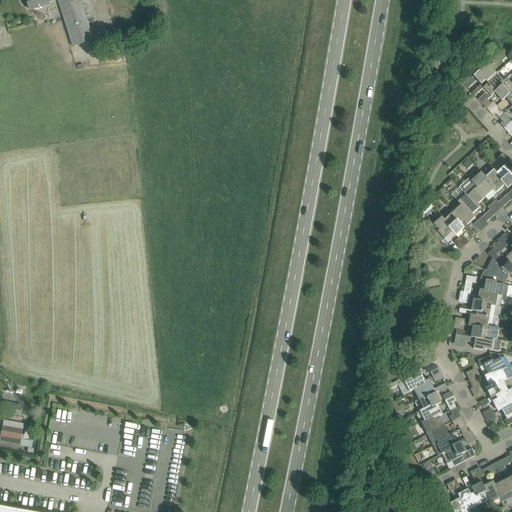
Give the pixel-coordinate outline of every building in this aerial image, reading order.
[(81,0),(26,0),(30,10),(49,4),(48,3),(57,0),(73,47),(93,40),(80,0),(81,0)] [(145,0),(110,0),(116,21),(123,20),(124,25),(141,20),(138,12),(148,9),(145,0)] [(478,87),(481,90),(484,88),(488,84),(487,82),(497,74),(489,65),(488,67),(486,65),(473,76),(481,84),(478,87)] [(504,82),(497,74),(487,82),(488,84),(484,88),(491,96),(494,93),(499,89),(498,87),(504,82)] [(499,89),(494,93),(502,101),(505,98),(509,94),(508,93),(511,88),(511,84),(507,79),(504,82),(498,87),(499,89)] [(475,95),(481,90),(478,87),(472,92),(475,95)] [(487,99),(482,104),(485,108),(491,103),(487,99)] [(495,114),(499,119),(504,114),(500,110),(495,114)] [(507,118),(504,114),(499,119),(502,122),(507,118)] [(494,170),(502,180),(500,181),(504,186),(507,189),(511,184),(511,173),(505,166),(502,163),(494,170)] [(483,174),(482,174),(489,182),(488,184),(496,193),(504,186),(500,181),(502,180),(494,170),(491,167),(483,174)] [(488,200),(496,193),(488,184),(489,182),(482,174),(481,172),(471,181),(488,200)] [(472,198),(478,204),(485,197),(488,200),(471,181),(469,179),(459,187),(463,191),(463,192),(470,200),(472,198)] [(468,210),(472,214),(480,207),(478,204),(472,198),(470,200),(463,192),(455,199),(461,206),(466,212),(468,210)] [(502,199),(506,204),(510,200),(506,195),(502,199)] [(506,204),(502,199),(498,203),(502,208),(503,207),(506,204)] [(433,207),(430,204),(421,212),(424,215),(433,207)] [(453,213),(452,213),(461,223),(463,221),(467,225),(475,218),(472,214),(468,210),(466,212),(461,206),(453,213)] [(450,209),(442,217),(450,227),(449,228),(455,236),(463,228),(466,230),(469,228),(467,225),(463,221),(461,223),(452,213),(453,213),(450,209)] [(490,210),(486,213),(490,219),(494,215),(490,210)] [(486,222),(490,219),(486,213),(482,217),(486,222)] [(429,220),(424,224),(441,243),(444,240),(447,243),(455,236),(449,228),(450,227),(442,217),(433,224),(429,220)] [(474,234),(469,228),(466,230),(472,237),(474,234)] [(504,247),(504,248),(500,243),(495,247),(500,252),(506,258),(509,261),(511,264),(511,252),(510,254),(504,247)] [(496,255),(500,252),(495,247),(492,250),(496,255)] [(484,270),(506,281),(508,276),(509,275),(511,278),(511,264),(509,261),(501,269),(497,264),(493,259),(490,262),(486,270),(484,270)] [(484,270),(480,279),(486,280),(484,290),(489,291),(489,294),(502,296),(511,298),(511,286),(504,285),(506,281),(484,270)] [(480,290),(477,300),(483,301),(482,304),(496,306),(500,307),(502,296),(489,294),(489,291),(484,290),(480,290)] [(471,311),(468,310),(467,314),(470,315),(476,316),(476,314),(494,317),(496,306),(482,304),(483,301),(477,300),(473,300),(471,311)] [(470,315),(468,326),(473,327),(478,328),(478,326),(492,328),(494,317),(476,314),(476,316),(470,315)] [(478,328),(473,327),(471,337),(481,339),(481,337),(497,340),(499,329),(478,326),(478,328)] [(456,335),(455,340),(465,342),(474,344),(473,349),(484,351),(484,349),(492,350),(499,352),(501,341),(497,340),(481,337),(481,339),(471,337),(462,336),(456,335)] [(493,372),(494,374),(506,368),(501,358),(494,362),(491,356),(485,358),(477,360),(479,366),(483,365),(484,365),(488,374),(493,372)] [(488,374),(484,376),(489,386),(494,383),(495,386),(507,380),(511,377),(511,371),(509,366),(506,368),(494,374),(493,372),(488,374)] [(409,393),(413,391),(421,387),(420,384),(425,381),(420,372),(411,376),(410,375),(402,379),(404,383),(409,393)] [(471,384),(477,380),(474,375),(468,378),(471,384)] [(402,379),(391,384),(394,388),(399,386),(404,383),(402,379)] [(429,379),(425,381),(420,384),(421,387),(413,391),(418,400),(430,394),(429,392),(434,389),(429,379)] [(490,398),(487,400),(489,403),(492,402),(497,399),(496,398),(511,390),(507,380),(495,386),(494,383),(489,386),(485,388),(490,398)] [(420,412),(423,410),(431,406),(432,408),(437,405),(441,403),(436,393),(439,392),(436,388),(434,389),(429,392),(430,394),(418,400),(415,402),(420,412)] [(498,412),(502,410),(506,407),(505,405),(511,401),(511,390),(496,398),(497,399),(492,402),(498,412)] [(510,425),(511,423),(511,401),(505,405),(506,407),(502,410),(506,419),(505,420),(508,426),(510,425)] [(450,411),(456,408),(453,403),(447,406),(450,411)] [(442,415),(437,405),(432,408),(431,406),(423,410),(420,412),(416,414),(421,423),(430,419),(431,420),(439,417),(442,415)] [(421,423),(427,435),(444,426),(439,417),(431,420),(430,419),(421,423)] [(3,427),(0,441),(20,445),(28,446),(29,441),(23,440),(24,435),(22,435),(22,430),(23,424),(4,420),(3,427)] [(433,447),(437,445),(442,442),(441,439),(449,435),(444,426),(427,435),(433,447)] [(442,454),(446,452),(453,449),(452,446),(457,443),(452,434),(449,435),(441,439),(442,442),(437,445),(442,454)] [(446,452),(442,454),(447,464),(451,462),(452,461),(455,467),(465,461),(475,456),(472,449),(466,451),(461,441),(457,443),(452,446),(453,449),(446,452)] [(484,477),(489,474),(486,468),(481,470),(484,477)] [(511,494),(505,480),(495,485),(499,492),(497,494),(500,500),(502,503),(511,497),(511,494)] [(493,481),(484,486),(487,492),(484,493),(488,501),(490,505),(500,500),(497,494),(499,492),(495,485),(493,481)] [(466,487),(468,489),(471,495),(473,494),(479,506),(488,501),(484,493),(487,492),(484,486),(481,482),(471,488),(470,485),(466,487)] [(465,503),(469,511),(479,506),(473,494),(471,495),(468,489),(458,495),(460,499),(463,504),(465,503)] [(460,499),(450,504),(454,511),(469,511),(465,503),(463,504),(460,499)]
